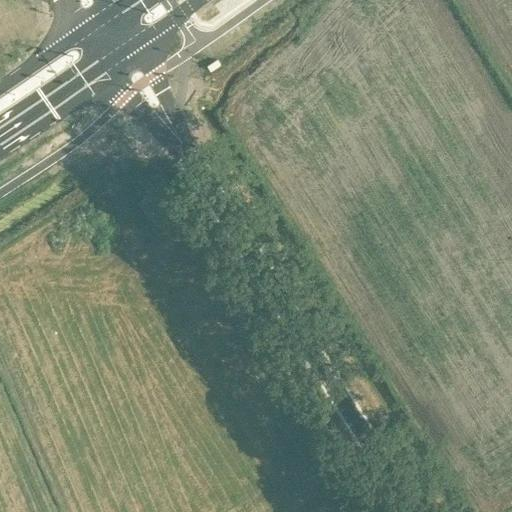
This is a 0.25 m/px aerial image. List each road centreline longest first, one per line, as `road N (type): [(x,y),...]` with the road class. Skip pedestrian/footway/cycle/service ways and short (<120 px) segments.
road 1 (unclassified): [(413,511),(176,136)]
road 2 (primary): [(0,135),(106,64)]
